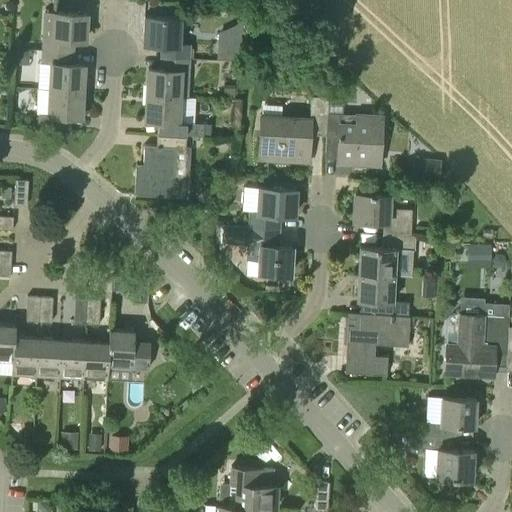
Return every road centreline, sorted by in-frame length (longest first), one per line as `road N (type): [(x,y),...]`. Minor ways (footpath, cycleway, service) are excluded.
road 1 (residential): [(256,359),(97,198)]
road 2 (residential): [(256,359),(313,304),(323,177)]
road 3 (residential): [(382,499),(256,359)]
road 4 (residential): [(73,177),(109,129),(115,1)]
road 5 (residential): [(488,511),(500,479),(503,388)]
